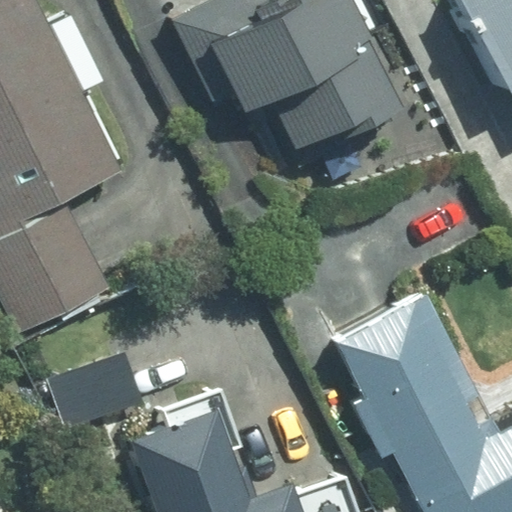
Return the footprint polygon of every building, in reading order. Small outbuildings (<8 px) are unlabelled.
[(0,0),(0,304),(12,327),(103,281),(57,192),(114,163),(29,0),(0,0)] [(187,0),(164,13),(207,94),(223,86),(231,101),(255,88),(287,147),(389,93),(338,0),(187,0)] [(511,0),(451,0),(492,76),(511,65),(511,66),(511,0)] [(385,445),(421,511),(511,511),(511,397),(485,412),(414,285),(324,335),(355,392),(347,397),(376,450),(385,445)] [(114,346),(41,372),(60,426),(134,399),(114,346)] [(199,395),(115,426),(146,511),(289,511),(273,470),(232,485),(199,395)]
